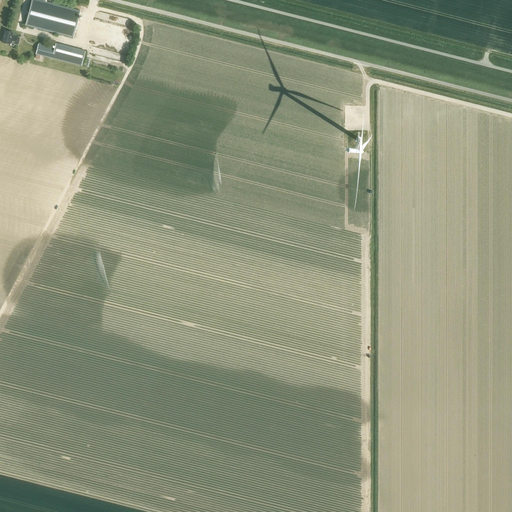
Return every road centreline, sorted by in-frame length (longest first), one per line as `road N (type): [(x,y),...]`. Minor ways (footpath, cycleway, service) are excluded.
road 1 (unclassified): [(511,101),(114,0)]
road 2 (track): [(511,71),(230,0)]
